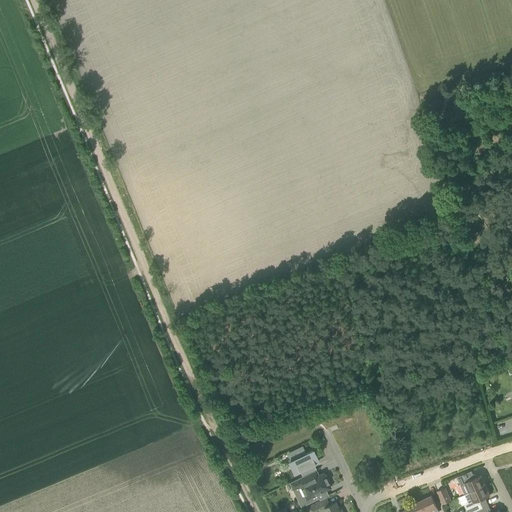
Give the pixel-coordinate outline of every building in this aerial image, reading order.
[(318,462),(312,450),(305,453),(302,447),(288,454),(291,460),(289,461),(294,473),(300,471),(302,475),(302,476),(316,470),(316,469),(314,470),(312,465),(318,462)] [(330,488),(327,481),(329,480),(326,475),(324,475),(323,473),(319,475),(316,470),(302,476),(289,483),(292,490),(300,487),(305,496),(297,499),(300,507),(319,498),(317,494),(330,488)] [(458,481),(464,494),(464,495),(465,495),(486,485),(481,475),(471,479),(469,476),(458,481)] [(479,500),(490,495),(486,485),(465,495),(468,501),(467,502),(466,502),(466,503),(465,504),(464,505),(465,506),(467,511),(474,511),(475,511),(483,508),(479,500)] [(437,491),(443,504),(451,500),(449,496),(445,487),(437,491)] [(432,495),(421,500),(426,511),(434,511),(438,510),(432,495)] [(337,508),(338,508),(335,502),(329,505),(325,498),(305,508),(306,511),(342,511),(341,510),(339,511),(337,508)] [(410,505),(411,507),(412,507),(414,511),(426,511),(421,500),(410,505)]
